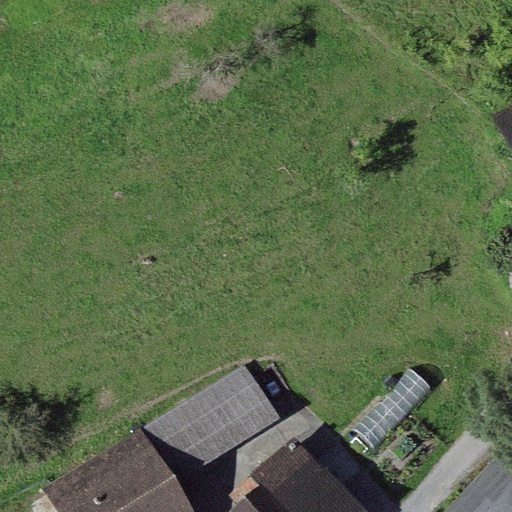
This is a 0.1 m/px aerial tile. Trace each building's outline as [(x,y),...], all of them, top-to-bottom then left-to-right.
[(511,111),(483,125),(511,187),(511,111)] [(242,380),(140,439),(163,480),(266,421),(242,380)] [(140,439),(40,496),(48,511),(182,511),(163,480),(140,439)] [(511,511),(511,445),(449,511),(511,511)] [(244,511),(347,511),(302,461),(244,511)]
